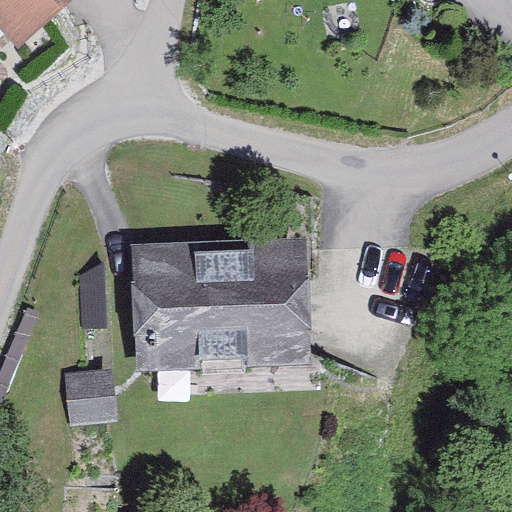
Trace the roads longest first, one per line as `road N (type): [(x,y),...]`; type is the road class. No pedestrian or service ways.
road 1 (residential): [(511,130),(438,160),(353,167),(135,113)]
road 2 (residential): [(135,113),(100,116),(57,143),(0,301)]
road 3 (residential): [(135,113),(144,62),(173,0)]
